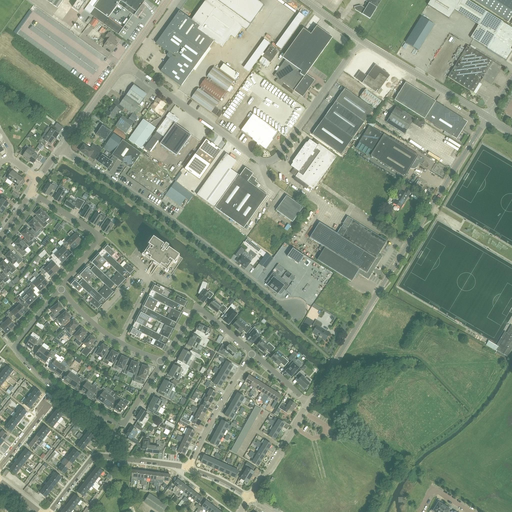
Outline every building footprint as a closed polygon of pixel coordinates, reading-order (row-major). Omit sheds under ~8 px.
[(79,12),(87,0),(77,0),(73,7),(79,12)] [(91,14),(104,24),(118,34),(123,28),(109,17),(119,4),(138,17),(145,8),(142,6),(145,0),(99,0),(94,7),(95,8),(91,14)] [(179,11),(156,43),(169,52),(167,54),(168,57),(166,60),(167,61),(165,63),(166,63),(161,71),(181,86),(193,70),(201,58),(205,53),(209,48),(214,41),(222,47),(230,35),(235,38),(242,27),(246,30),(264,6),(256,0),(205,0),(191,20),(179,11)] [(355,10),(370,19),(377,7),(378,7),(379,6),(378,5),(381,0),(364,0),(366,1),(365,3),(366,5),(367,6),(365,8),(360,5),(354,7),(355,10)] [(430,0),(427,5),(449,18),(454,9),(478,25),(470,37),(506,60),(511,49),(511,28),(467,0),(430,0)] [(421,17),(405,42),(418,50),(434,25),(421,17)] [(266,23),(264,25),(273,32),(275,30),(266,23)] [(304,27),(283,56),(307,73),(334,36),(318,25),(312,34),(304,27)] [(112,51),(118,43),(113,39),(115,37),(109,32),(106,36),(109,39),(104,45),(112,51)] [(259,62),(267,67),(278,52),(270,46),(263,55),(259,62)] [(467,46),(448,77),(474,93),(474,92),(482,79),(491,84),(501,67),(467,46)] [(284,83),(302,96),(314,80),(306,74),(307,73),(283,56),(282,57),(285,59),(274,76),(278,78),(275,82),(281,86),(284,83)] [(235,80),(238,75),(224,64),(220,69),(235,80)] [(355,78),(377,93),(390,75),(375,64),(365,78),(363,77),(365,75),(360,71),(355,78)] [(209,78),(208,79),(210,81),(211,80),(227,91),(234,80),(214,66),(207,76),(209,78)] [(219,101),(226,92),(206,77),(199,86),(219,101)] [(241,79),(235,90),(240,93),(246,82),(241,79)] [(267,88),(271,83),(266,79),(262,84),(267,88)] [(395,99),(395,100),(428,121),(430,118),(426,116),(435,101),(405,83),(400,92),(395,99)] [(147,94),(134,85),(127,95),(140,104),(147,94)] [(211,112),(219,102),(199,87),(191,98),(211,112)] [(340,155),(373,109),(345,89),(312,135),(340,155)] [(234,98),(228,94),(223,103),(229,107),(234,98)] [(124,108),(123,110),(131,115),(140,104),(127,95),(119,104),(120,105),(124,108)] [(162,115),(164,111),(161,109),(165,104),(158,98),(151,107),(158,113),(158,112),(162,115)] [(435,101),(426,116),(430,118),(428,121),(457,139),(467,122),(435,101)] [(106,114),(112,119),(119,109),(113,104),(106,114)] [(418,117),(415,122),(413,121),(414,118),(396,107),(386,122),(405,134),(412,123),(421,128),(425,122),(418,117)] [(166,117),(145,148),(150,152),(158,141),(160,143),(176,155),(191,135),(176,124),(179,119),(169,112),(166,117)] [(241,130),(257,142),(255,145),(258,147),(260,144),(266,148),(278,132),(277,131),(253,114),(241,130)] [(133,124),(122,116),(115,126),(117,127),(126,133),(133,124)] [(155,128),(151,125),(143,119),(128,139),(140,148),(155,128)] [(52,129),(48,134),(56,140),(60,134),(55,131),(57,129),(53,125),(50,128),(52,129)] [(102,125),(96,135),(105,141),(111,132),(102,125)] [(371,150),(372,150),(382,133),(370,125),(359,142),(371,150)] [(117,127),(114,132),(121,137),(123,139),(125,140),(126,139),(128,136),(126,133),(117,127)] [(52,145),(56,140),(48,134),(44,139),(43,138),(41,141),(46,145),(48,142),(52,145)] [(117,148),(123,140),(113,134),(108,142),(117,148)] [(405,177),(410,168),(411,168),(412,169),(413,169),(414,169),(415,168),(416,168),(417,167),(417,166),(419,163),(422,165),(425,160),(425,159),(384,134),(371,155),(371,156),(405,177)] [(206,139),(184,169),(199,180),(210,165),(221,150),(217,147),(216,148),(215,147),(216,146),(211,143),(211,144),(210,143),(210,142),(206,139)] [(141,154),(123,140),(112,155),(131,169),(141,154)] [(309,186),(313,189),(336,156),(319,144),(317,145),(309,140),(308,142),(306,143),(301,149),(300,150),(295,156),(296,157),(293,161),(293,163),(291,166),(294,168),(290,173),(295,176),(293,180),(306,189),(309,186)] [(371,150),(359,142),(356,148),(368,155),(371,150)] [(84,145),(80,151),(89,157),(93,152),(97,155),(101,149),(98,147),(97,147),(93,144),(90,149),(84,145)] [(23,156),(28,160),(34,153),(28,149),(29,147),(27,146),(23,150),(26,152),(23,156)] [(40,162),(43,157),(40,155),(39,157),(34,153),(28,160),(34,164),(37,160),(40,162)] [(197,195),(243,228),(267,195),(256,187),(258,183),(255,181),(257,179),(252,175),(253,173),(245,168),(240,176),(231,169),(237,160),(226,154),(197,195)] [(111,164),(113,165),(116,161),(112,158),(110,161),(102,155),(98,162),(108,169),(108,168),(111,164)] [(12,182),(13,182),(18,175),(13,171),(10,175),(7,173),(3,178),(6,180),(8,179),(12,182)] [(14,186),(16,187),(16,190),(18,191),(25,182),(25,181),(23,180),(23,179),(18,175),(13,182),(15,184),(14,186)] [(48,184),(43,192),(42,193),(46,195),(46,194),(48,196),(52,190),(55,191),(58,186),(53,183),(51,186),(48,184)] [(55,200),(60,203),(65,194),(62,192),(65,188),(60,185),(56,192),(58,194),(55,200)] [(393,199),(395,200),(393,203),(400,208),(409,195),(409,196),(411,192),(405,188),(403,187),(400,190),(401,191),(397,196),(395,195),(393,199)] [(2,199),(0,201),(0,205),(6,209),(10,204),(5,201),(8,198),(3,195),(1,198),(2,199)] [(292,222),(303,207),(286,195),(276,210),(292,222)] [(75,207),(80,210),(85,201),(77,198),(74,202),(68,199),(65,204),(65,205),(68,207),(69,206),(74,209),(75,207)] [(81,216),(86,219),(92,210),(89,208),(90,206),(86,203),(82,208),(85,210),(81,216)] [(48,224),(46,221),(49,218),(48,218),(49,217),(47,215),(47,214),(44,212),(44,213),(41,209),(39,211),(38,210),(36,212),(37,213),(35,214),(41,220),(38,222),(44,228),(48,224)] [(91,222),(96,226),(100,220),(102,221),(106,216),(101,213),(100,215),(97,213),(91,222)] [(341,226),(337,233),(319,222),(310,238),(321,245),(319,249),(322,251),(317,260),(352,281),(354,277),(356,279),(359,273),(368,279),(382,256),(378,254),(386,241),(353,220),(347,216),(343,223),(343,224),(342,226),(341,226)] [(104,231),(104,232),(107,234),(107,233),(114,224),(111,222),(112,220),(107,217),(103,222),(106,224),(102,230),(104,231)] [(280,218),(276,222),(281,226),(284,222),(280,218)] [(36,233),(41,228),(33,219),(32,221),(31,220),(29,222),(29,223),(28,224),(33,230),(31,232),(36,237),(38,235),(36,233)] [(293,227),(290,224),(289,225),(286,223),(283,227),(290,232),(293,227)] [(22,232),(23,233),(21,234),(27,239),(24,242),(29,247),(34,243),(31,240),(34,237),(26,229),(25,230),(24,230),(22,232)] [(70,237),(78,245),(82,241),(75,233),(70,237)] [(69,245),(74,249),(78,245),(70,237),(66,241),(65,240),(63,242),(67,247),(69,245)] [(166,269),(168,270),(179,256),(168,249),(169,247),(166,245),(165,246),(154,238),(149,245),(150,246),(145,254),(146,255),(145,256),(165,271),(166,269)] [(25,250),(28,247),(20,239),(18,240),(18,239),(15,242),(16,242),(15,244),(20,249),(18,252),(23,257),(27,252),(25,250)] [(245,242),(257,251),(259,248),(247,239),(245,242)] [(59,251),(66,259),(71,255),(66,250),(68,248),(64,243),(60,247),(61,248),(59,251)] [(106,252),(104,254),(114,264),(117,262),(117,261),(112,256),(115,252),(112,249),(113,247),(113,248),(114,247),(111,245),(110,245),(111,245),(109,247),(107,245),(104,248),(105,248),(104,250),(106,252)] [(245,250),(241,247),(235,255),(238,258),(236,261),(246,268),(251,261),(242,254),(245,250)] [(298,264),(304,256),(293,248),(287,257),(298,264)] [(57,258),(62,263),(66,259),(59,251),(54,255),(53,253),(51,256),(56,260),(57,258)] [(16,262),(19,265),(23,260),(18,255),(16,257),(10,252),(9,253),(8,252),(6,255),(5,257),(13,265),(16,262)] [(97,255),(95,258),(103,265),(106,261),(112,267),(114,264),(104,254),(102,257),(99,254),(98,256),(97,255)] [(259,264),(265,269),(270,262),(273,259),(267,254),(264,257),(263,258),(259,264)] [(49,266),(55,273),(60,269),(55,264),(57,262),(53,257),(49,261),(51,264),(49,266)] [(93,261),(92,263),(94,265),(92,267),(102,277),(105,275),(99,269),(103,265),(95,258),(92,261),(93,261)] [(9,267),(3,261),(2,262),(1,262),(0,263),(0,268),(6,274),(9,271),(12,274),(16,270),(11,264),(9,267)] [(117,262),(114,264),(126,275),(128,272),(130,274),(132,273),(132,274),(135,271),(133,269),(134,267),(132,265),(130,266),(127,263),(126,263),(123,267),(120,265),(117,262)] [(114,264),(112,267),(118,272),(114,276),(123,284),(125,281),(124,281),(126,279),(123,277),(126,275),(114,264)] [(284,269),(278,264),(275,268),(281,272),(284,269)] [(47,272),(51,277),(55,273),(49,266),(48,265),(45,267),(44,266),(40,270),(45,275),(47,272)] [(333,273),(321,266),(316,274),(327,282),(333,273)] [(85,268),(82,271),(91,279),(94,275),(100,280),(102,277),(92,267),(90,270),(87,267),(86,269),(85,268)] [(37,279),(44,287),(49,283),(44,278),(46,276),(45,275),(40,270),(42,272),(38,275),(40,278),(38,280),(37,279)] [(82,278),(79,280),(90,290),(93,288),(87,282),(91,279),(82,271),(80,273),(81,274),(79,276),(82,278)] [(267,285),(272,289),(279,281),(281,278),(276,275),(273,273),(269,278),(272,280),(268,284),(268,285),(267,285)] [(2,276),(0,274),(0,283),(2,281),(5,284),(10,279),(4,274),(2,276)] [(105,275),(102,277),(113,288),(116,285),(118,287),(119,286),(120,287),(123,284),(114,276),(111,280),(105,275)] [(102,277),(100,280),(106,285),(102,289),(110,297),(113,294),(112,294),(114,292),(111,290),(113,288),(102,277)] [(279,281),(272,289),(278,294),(278,293),(279,292),(282,288),(285,290),(288,285),(285,282),(286,282),(281,278),(279,281)] [(36,286),(40,291),(44,287),(37,279),(32,283),(31,282),(29,284),(31,286),(34,289),(36,286)] [(73,281),(70,284),(79,292),(82,288),(88,293),(90,290),(79,280),(77,283),(75,280),(74,282),(73,281)] [(201,295),(198,299),(203,303),(207,297),(210,299),(214,294),(209,291),(208,292),(205,290),(208,283),(203,281),(198,293),(201,295)] [(153,289),(152,291),(156,293),(154,296),(167,302),(168,299),(161,295),(164,290),(159,288),(160,286),(158,284),(157,285),(156,286),(154,285),(152,289),(153,289)] [(26,293),(33,301),(38,298),(33,293),(35,291),(34,289),(31,286),(28,288),(30,290),(26,293)] [(93,288),(90,290),(101,300),(104,298),(106,300),(107,299),(108,300),(110,297),(102,289),(99,293),(93,288)] [(90,290),(88,293),(94,298),(90,302),(94,306),(92,307),(94,310),(96,308),(98,310),(101,307),(100,307),(102,305),(99,303),(101,300),(90,290)] [(25,301),(29,306),(33,302),(33,301),(26,293),(21,297),(20,296),(18,298),(22,303),(25,301)] [(147,298),(146,301),(155,306),(158,301),(165,305),(167,302),(154,296),(153,298),(149,296),(148,298),(147,298)] [(168,299),(167,302),(179,308),(180,305),(184,307),(185,306),(186,306),(188,302),(185,301),(186,299),(183,297),(183,298),(182,300),(178,297),(175,302),(168,299)] [(18,304),(15,308),(22,316),(27,312),(22,307),(24,305),(22,303),(20,300),(17,302),(18,304)] [(216,300),(214,302),(213,301),(209,306),(209,307),(212,309),(212,308),(217,312),(219,310),(223,314),(227,308),(223,304),(222,305),(216,300)] [(145,305),(144,307),(148,308),(146,311),(158,318),(160,314),(153,311),(155,306),(146,301),(144,304),(145,305)] [(167,302),(165,305),(172,309),(170,313),(180,318),(181,315),(180,315),(181,313),(178,311),(179,308),(167,302)] [(59,303),(55,306),(54,305),(52,307),(52,308),(50,309),(53,313),(50,315),(54,320),(59,316),(57,313),(63,309),(62,307),(63,307),(61,304),(61,305),(61,304),(60,304),(59,303)] [(14,315),(18,320),(22,316),(15,308),(11,312),(9,310),(7,312),(11,317),(14,315)] [(223,320),(228,324),(237,314),(229,308),(225,313),(227,315),(223,320)] [(139,314),(137,317),(147,322),(147,321),(150,317),(157,321),(158,318),(146,311),(145,314),(141,312),(140,314),(139,314)] [(62,329),(67,325),(65,322),(71,317),(69,316),(70,315),(68,313),(68,312),(67,313),(66,312),(57,319),(62,325),(59,327),(62,329)] [(160,314),(158,318),(171,324),(172,321),(176,323),(177,321),(178,322),(180,318),(170,313),(167,318),(160,314)] [(4,322),(11,330),(16,326),(11,321),(13,319),(9,314),(6,317),(7,318),(4,322)] [(137,321),(136,322),(139,324),(138,327),(150,334),(152,330),(145,327),(147,322),(137,317),(136,320),(137,321)] [(158,318),(157,321),(161,323),(164,324),(162,329),(171,334),(173,331),(172,331),(173,329),(169,327),(171,324),(158,318)] [(75,333),(73,330),(79,325),(77,324),(78,323),(76,321),(75,321),(73,320),(65,328),(68,331),(65,334),(70,339),(75,333)] [(325,341),(330,333),(320,328),(322,324),(316,320),(312,326),(316,328),(313,333),(319,337),(317,339),(321,341),(322,339),(325,341)] [(249,326),(247,325),(245,327),(237,321),(233,326),(241,332),(242,330),(246,334),(252,328),(249,326)] [(3,329),(7,334),(11,330),(4,322),(3,322),(4,323),(2,325),(0,322),(0,331),(3,329)] [(199,324),(196,330),(202,333),(201,335),(207,339),(210,334),(206,332),(209,328),(204,326),(203,327),(199,324)] [(511,326),(507,333),(505,331),(500,338),(503,340),(497,351),(507,356),(511,348),(511,326)] [(131,329),(129,333),(132,334),(131,336),(130,336),(134,338),(135,336),(139,338),(142,333),(148,336),(149,337),(150,334),(138,327),(136,330),(133,328),(132,330),(131,329)] [(250,335),(246,339),(247,340),(246,341),(249,343),(250,343),(252,344),(260,336),(255,331),(256,329),(254,327),(249,333),(250,335)] [(74,336),(77,339),(74,342),(79,346),(84,341),(82,338),(87,333),(86,331),(84,329),(84,328),(83,329),(82,328),(74,336)] [(152,330),(150,334),(163,340),(164,337),(168,339),(169,337),(170,338),(171,334),(162,329),(159,334),(156,332),(152,330)] [(150,334),(149,337),(156,340),(153,345),(163,350),(165,347),(164,346),(165,345),(161,343),(163,340),(150,334)] [(92,336),(90,335),(83,344),(86,346),(81,353),(86,357),(94,348),(91,346),(96,340),(94,339),(95,338),(93,336),(92,336)] [(193,335),(190,340),(199,344),(200,342),(203,343),(206,338),(200,335),(199,338),(193,335)] [(36,348),(37,348),(42,340),(40,338),(38,340),(33,337),(32,338),(31,337),(28,341),(29,340),(29,341),(26,346),(28,347),(27,348),(31,350),(35,344),(38,346),(36,348)] [(190,340),(187,345),(193,348),(191,351),(198,354),(199,352),(197,350),(200,345),(190,340)] [(266,345),(261,341),(257,346),(264,353),(266,351),(270,354),(275,348),(269,343),(266,345)] [(39,350),(35,356),(38,359),(39,358),(40,359),(47,350),(42,346),(43,344),(40,342),(37,348),(39,350)] [(105,345),(104,346),(102,345),(98,351),(96,349),(92,355),(95,357),(96,354),(102,358),(109,348),(108,348),(108,347),(105,345)] [(222,345),(218,353),(222,355),(223,355),(226,358),(226,357),(229,354),(232,357),(237,351),(236,351),(237,350),(235,348),(234,349),(231,347),(229,345),(227,347),(222,345)] [(51,361),(54,356),(58,351),(55,349),(53,352),(51,350),(49,353),(47,351),(47,350),(41,359),(42,360),(41,361),(45,363),(50,357),(52,359),(51,361)] [(181,355),(190,360),(193,355),(195,356),(196,353),(191,351),(190,354),(183,350),(181,355)] [(112,351),(108,357),(105,356),(102,362),(107,365),(109,362),(113,364),(118,354),(117,353),(117,352),(115,351),(114,351),(114,352),(112,351)] [(275,353),(271,358),(274,361),(276,363),(279,365),(280,363),(284,367),(289,362),(282,356),(283,356),(278,351),(276,354),(275,353)] [(297,354),(294,351),(288,358),(291,361),(297,354)] [(181,355),(178,360),(184,363),(182,366),(187,368),(188,369),(189,366),(187,365),(190,360),(181,355)] [(53,363),(49,369),(52,372),(53,371),(55,372),(60,364),(57,362),(59,359),(54,356),(51,361),(53,363)] [(122,356),(119,363),(115,362),(112,368),(116,369),(117,367),(123,370),(128,359),(127,358),(125,356),(124,356),(124,357),(122,356)] [(233,365),(221,358),(219,360),(225,364),(223,367),(230,371),(233,365)] [(290,366),(286,371),(287,373),(286,374),(289,376),(290,375),(291,376),(300,366),(295,362),(297,360),(294,358),(291,361),(288,364),(290,366)] [(132,361),(129,368),(126,367),(123,373),(127,375),(128,372),(134,374),(139,364),(137,363),(137,362),(135,361),(134,361),(134,362),(132,361)] [(64,371),(66,372),(70,368),(70,367),(67,365),(66,367),(61,363),(60,364),(55,372),(56,373),(55,374),(59,377),(64,371)] [(142,365),(140,373),(137,371),(134,379),(140,381),(141,378),(145,379),(147,375),(148,376),(148,375),(149,372),(148,372),(149,368),(148,367),(148,366),(145,365),(144,366),(142,365)] [(181,375),(183,372),(184,373),(187,368),(182,366),(181,365),(180,368),(174,365),(171,370),(181,375)] [(3,371),(9,376),(13,371),(7,366),(3,371)] [(223,367),(220,372),(227,376),(230,371),(223,367)] [(68,383),(69,384),(76,375),(71,372),(72,370),(70,368),(66,372),(65,373),(68,375),(64,382),(67,384),(68,383)] [(171,370),(168,375),(174,378),(173,381),(179,384),(181,380),(179,379),(181,375),(171,370)] [(0,374),(0,376),(5,381),(9,376),(3,371),(0,374)] [(220,372),(217,378),(224,382),(227,376),(220,372)] [(304,379),(305,377),(299,372),(295,376),(299,380),(297,382),(305,389),(308,386),(307,385),(309,384),(304,379)] [(70,386),(74,389),(78,383),(81,385),(86,378),(81,376),(80,378),(76,375),(69,384),(71,385),(70,386)] [(245,382),(250,385),(254,379),(249,375),(245,382)] [(81,385),(82,384),(84,386),(80,392),(84,395),(84,394),(86,395),(92,385),(87,382),(88,380),(86,378),(81,385)] [(220,387),(224,382),(217,378),(214,383),(220,387)] [(250,393),(252,394),(256,389),(260,382),(254,379),(250,385),(253,387),(250,393)] [(172,380),(169,383),(164,380),(161,385),(162,385),(171,390),(173,388),(175,389),(178,384),(172,380)] [(260,382),(256,389),(261,392),(265,385),(260,382)] [(95,393),(97,395),(103,387),(101,389),(97,386),(95,389),(92,387),(92,386),(92,385),(86,395),(87,396),(87,397),(90,399),(95,393)] [(159,390),(165,393),(163,396),(169,399),(171,396),(169,396),(172,390),(171,390),(162,385),(159,390)] [(262,397),(261,399),(263,401),(265,398),(266,395),(270,389),(265,385),(261,392),(259,395),(262,397)] [(102,402),(103,404),(110,394),(104,391),(106,389),(103,387),(97,395),(98,395),(99,393),(102,394),(97,401),(101,403),(102,402)] [(42,394),(36,389),(32,394),(38,399),(42,394)] [(207,395),(214,398),(217,393),(210,389),(207,395)] [(265,398),(263,401),(264,402),(265,402),(269,397),(272,399),(276,392),(270,389),(266,395),(265,398)] [(272,399),(275,401),(271,406),(274,408),(277,402),(281,396),(276,392),(272,399)] [(244,397),(238,393),(234,399),(241,402),(244,397)] [(32,394),(28,399),(34,404),(38,399),(32,394)] [(112,402),(115,404),(120,396),(119,397),(115,394),(113,397),(110,394),(103,404),(105,405),(104,406),(108,408),(112,402)] [(203,397),(202,399),(211,404),(214,398),(207,395),(205,398),(203,397)] [(125,409),(127,406),(126,405),(123,402),(124,400),(120,396),(115,404),(116,402),(119,404),(114,410),(118,413),(118,412),(120,413),(124,408),(125,409)] [(154,397),(151,402),(161,407),(162,404),(164,405),(167,400),(161,397),(159,400),(154,397)] [(200,401),(198,404),(201,406),(208,410),(211,404),(198,397),(197,399),(200,401)] [(188,400),(183,398),(180,404),(185,407),(188,400)] [(30,409),(34,404),(28,399),(24,404),(30,409)] [(234,399),(231,404),(238,408),(241,402),(234,399)] [(282,402),(279,408),(281,409),(286,412),(286,413),(288,414),(290,414),(292,412),(294,408),(295,409),(297,406),(296,405),(290,401),(287,405),(282,402)] [(160,413),(158,412),(161,407),(151,402),(148,407),(154,410),(153,413),(159,416),(160,413)] [(231,404),(228,410),(235,413),(238,408),(231,404)] [(195,410),(198,411),(198,412),(205,415),(208,410),(201,406),(199,409),(193,406),(192,406),(191,406),(191,408),(192,408),(195,410)] [(22,407),(17,412),(24,417),(28,412),(22,407)] [(59,407),(55,412),(61,417),(65,412),(59,407)] [(138,420),(136,424),(141,427),(143,425),(141,423),(147,413),(142,410),(141,410),(140,410),(139,413),(140,413),(136,418),(138,420)] [(232,419),(235,413),(228,410),(225,415),(232,419)] [(195,417),(202,421),(205,415),(198,412),(198,411),(195,417)] [(17,412),(14,417),(20,422),(24,417),(17,412)] [(55,412),(51,417),(57,422),(61,417),(55,412)] [(14,417),(10,422),(16,427),(20,422),(14,417)] [(53,427),(57,422),(51,417),(47,422),(53,427)] [(199,426),(202,421),(195,417),(192,423),(199,426)] [(222,420),(219,426),(226,429),(229,424),(222,420)] [(279,420),(275,425),(281,429),(284,423),(279,420)] [(12,432),(16,427),(10,422),(5,427),(12,432)] [(143,429),(141,427),(136,424),(134,427),(132,425),(128,432),(127,432),(125,434),(126,435),(129,437),(127,439),(130,441),(136,430),(137,429),(141,431),(143,429)] [(40,430),(46,435),(50,430),(44,425),(40,430)] [(275,425),(272,430),(278,434),(281,429),(275,425)] [(219,426),(216,432),(223,435),(226,429),(219,426)] [(189,429),(186,434),(193,438),(196,432),(189,429)] [(264,429),(263,432),(266,434),(269,436),(274,439),(278,434),(272,430),(270,433),(268,432),(264,429)] [(40,430),(37,435),(43,440),(46,435),(40,430)] [(85,435),(91,440),(95,435),(89,430),(85,435)] [(3,431),(0,433),(0,432),(0,436),(5,441),(9,436),(3,431)] [(223,435),(216,432),(214,437),(220,441),(223,435)] [(91,440),(85,435),(84,436),(81,434),(78,438),(81,440),(87,445),(91,440)] [(184,438),(183,440),(190,443),(193,438),(186,434),(184,438)] [(41,447),(44,442),(42,440),(43,440),(37,435),(33,440),(39,445),(41,447)] [(217,447),(220,441),(214,437),(211,443),(217,447)] [(146,452),(152,453),(153,446),(149,446),(150,440),(144,439),(143,445),(142,451),(146,451),(146,452)] [(35,450),(39,445),(33,440),(29,445),(35,450)] [(83,450),(87,445),(81,440),(77,445),(83,450)] [(183,440),(182,442),(180,446),(187,449),(190,443),(183,440)] [(256,442),(256,443),(268,450),(271,444),(266,441),(264,444),(261,442),(258,440),(257,440),(256,442)] [(158,441),(157,443),(157,447),(153,446),(152,453),(159,454),(159,448),(163,448),(164,442),(158,441)] [(256,443),(255,445),(261,449),(259,452),(264,455),(268,450),(256,443)] [(180,446),(179,449),(173,446),(171,449),(185,455),(187,449),(180,446)] [(26,449),(22,454),(28,459),(32,454),(26,449)] [(70,454),(76,459),(80,454),(74,449),(70,454)] [(259,452),(256,457),(261,461),(264,455),(259,452)] [(249,453),(248,455),(254,459),(252,462),(252,463),(258,466),(261,461),(256,457),(253,456),(249,453)] [(28,459),(22,454),(18,459),(24,464),(28,459)] [(66,459),(72,464),(76,459),(70,454),(66,459)] [(207,465),(210,458),(204,455),(201,462),(207,465)] [(207,465),(212,468),(216,461),(210,458),(207,465)] [(18,459),(14,464),(20,469),(24,464),(18,459)] [(66,459),(62,464),(69,469),(72,464),(66,459)] [(212,468),(218,470),(221,463),(216,461),(212,468)] [(218,470),(224,473),(227,466),(221,463),(218,470)] [(16,474),(20,469),(14,464),(10,469),(16,474)] [(65,474),(69,469),(62,464),(59,469),(65,474)] [(227,466),(224,473),(229,475),(233,468),(227,466)] [(93,472),(99,477),(103,472),(97,467),(93,472)] [(235,478),(238,471),(233,468),(229,475),(235,478)] [(247,483),(254,472),(247,468),(243,475),(242,475),(241,476),(242,477),(241,478),(247,483)] [(52,477),(58,482),(62,477),(56,472),(52,477)] [(89,477),(95,482),(99,477),(93,472),(89,477)] [(48,482),(54,487),(58,482),(52,477),(48,482)] [(85,482),(91,487),(95,482),(89,477),(85,482)] [(175,494),(177,490),(183,483),(177,479),(173,485),(175,486),(173,489),(174,490),(172,492),(175,494)] [(48,482),(44,487),(50,492),(54,487),(48,482)] [(81,487),(87,492),(91,487),(85,482),(81,487)] [(179,488),(184,492),(188,487),(183,483),(179,488)] [(46,497),(50,492),(44,487),(40,492),(46,497)] [(83,497),(87,492),(81,487),(77,492),(83,497)] [(184,492),(189,496),(193,491),(188,487),(184,492)] [(193,491),(189,496),(194,500),(198,495),(193,491)] [(158,511),(162,511),(167,505),(150,494),(144,502),(158,511)] [(81,500),(75,495),(71,500),(77,505),(81,500)] [(199,504),(203,499),(198,495),(194,500),(199,504)] [(67,505),(73,510),(77,505),(71,500),(67,505)] [(202,507),(200,506),(198,508),(196,511),(197,511),(199,511),(202,509),(203,510),(204,508),(207,510),(211,505),(206,501),(202,507)] [(439,511),(444,506),(442,504),(442,503),(440,502),(439,502),(438,502),(436,506),(435,505),(431,511),(432,511),(439,511)]
